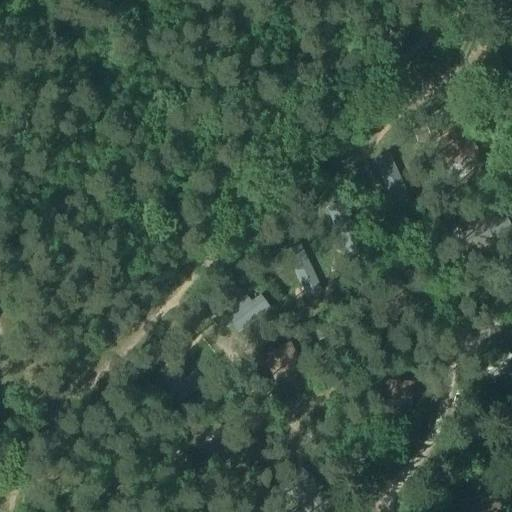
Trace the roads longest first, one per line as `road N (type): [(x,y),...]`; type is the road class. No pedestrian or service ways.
road 1 (track): [(55,421),(463,0)]
road 2 (track): [(380,495),(164,308)]
road 3 (track): [(511,319),(463,346),(424,437),(380,495),(385,511)]
road 4 (track): [(511,142),(408,56)]
